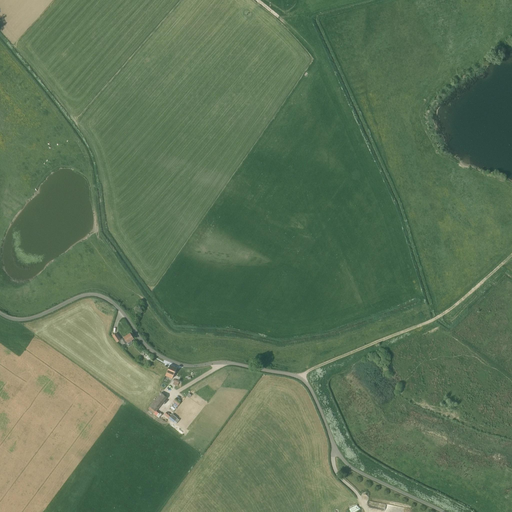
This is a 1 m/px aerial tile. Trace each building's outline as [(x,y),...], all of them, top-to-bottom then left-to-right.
[(116,333),(113,335),(117,342),(121,339),(116,333)] [(134,339),(131,333),(124,337),(122,339),(126,344),(128,343),(129,342),(130,344),(134,342),(133,340),(134,339)] [(143,350),(141,352),(146,357),(150,361),(152,359),(148,355),(143,350)] [(172,378),(177,368),(170,365),(166,375),(172,378)] [(161,392),(150,406),(156,412),(167,398),(161,393),(161,392)]
